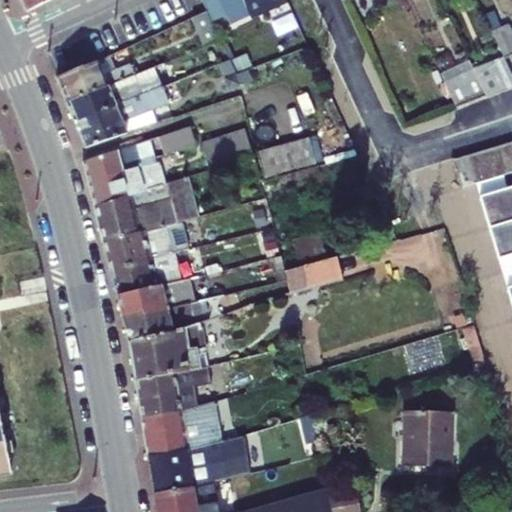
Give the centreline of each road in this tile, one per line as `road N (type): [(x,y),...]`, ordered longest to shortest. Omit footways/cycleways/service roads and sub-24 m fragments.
road 1 (secondary): [(10,62),(65,214),(121,493)]
road 2 (residential): [(329,0),(403,156),(511,121)]
road 3 (residential): [(121,493),(0,509)]
